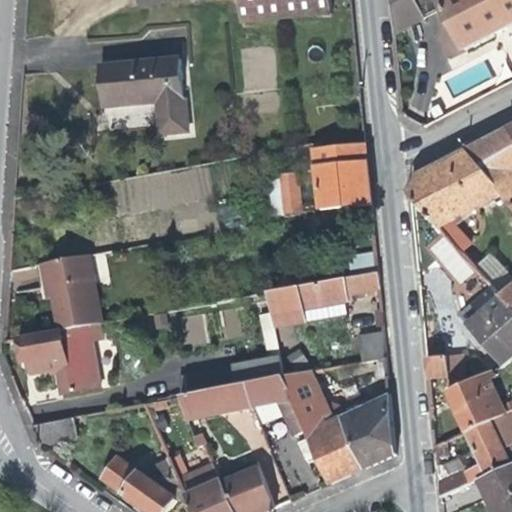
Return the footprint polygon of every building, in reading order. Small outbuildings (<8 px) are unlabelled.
[(239,0),(242,25),(332,17),(330,0),(239,0)] [(446,9),(441,0),(391,0),(395,36),(446,9)] [(511,0),(441,0),(446,9),(471,52),(508,31),(511,28),(511,0)] [(183,59),(101,67),(103,85),(105,108),(158,103),(161,136),(191,133),(183,59)] [(511,126),(463,151),(506,199),(511,205),(511,126)] [(367,161),(366,146),(323,151),(313,152),(314,167),(367,161)] [(463,151),(443,161),(485,209),(506,199),(463,151)] [(319,212),(372,206),(370,183),(367,161),(314,167),(319,212)] [(409,187),(410,197),(440,232),(459,222),(485,209),(443,161),(428,169),(418,174),(409,187)] [(207,163),(111,181),(118,217),(213,199),(207,163)] [(300,174),(282,175),(284,199),(302,197),(300,174)] [(302,197),(284,199),(285,215),(303,214),(302,197)] [(440,232),(458,251),(473,241),(459,222),(440,232)] [(511,273),(478,237),(473,241),(458,251),(496,292),(500,297),(511,285),(511,273)] [(355,272),(375,270),(373,253),(353,255),(355,272)] [(59,332),(101,324),(95,292),(89,257),(40,266),(44,288),(51,287),(53,300),(59,332)] [(345,281),(347,297),(380,291),(379,284),(378,275),(345,281)] [(347,297),(345,281),(269,294),(273,316),(349,303),(347,297)] [(511,285),(500,297),(511,310),(511,285)] [(51,287),(44,288),(46,301),(53,300),(51,287)] [(467,326),(500,297),(496,292),(480,306),(463,321),(467,326)] [(250,329),(270,325),(264,295),(244,299),(250,329)] [(511,358),(511,310),(500,297),(467,326),(503,367),(511,358)] [(59,332),(17,339),(22,363),(28,362),(29,370),(30,375),(56,371),(61,395),(101,388),(92,343),(104,341),(101,324),(59,332)] [(358,337),(362,363),(387,358),(384,332),(358,337)] [(305,353),(286,355),(287,363),(283,363),(284,371),(306,369),(305,353)] [(473,355),(446,356),(448,379),(448,391),(474,379),(473,355)] [(446,356),(426,357),(428,381),(448,379),(446,356)] [(177,377),(181,397),(248,384),(280,378),(278,366),(257,369),(256,362),(177,377)] [(280,378),(295,412),(322,400),(317,387),(327,385),(325,370),(280,378)] [(474,379),(448,391),(461,416),(469,434),(501,419),(509,415),(493,383),(498,380),(493,370),(474,379)] [(248,384),(254,412),(270,409),(278,407),(288,428),(301,424),(295,412),(280,378),(248,384)] [(248,384),(181,397),(187,426),(254,412),(248,384)] [(393,422),(390,394),(364,406),(368,414),(342,425),(344,430),(363,471),(396,456),(393,422)] [(303,429),(326,419),(334,415),(326,398),(322,400),(295,412),(301,424),(303,429)] [(169,463),(177,480),(193,473),(162,401),(142,405),(169,463)] [(334,415),(326,419),(333,435),(344,430),(342,425),(368,414),(364,406),(335,419),(334,415)] [(484,464),(490,476),(511,464),(511,415),(502,420),(501,419),(469,434),(478,452),(484,464)] [(31,426),(37,441),(60,437),(57,421),(31,426)] [(261,429),(270,452),(286,446),(279,429),(277,430),(275,424),(261,429)] [(344,430),(333,435),(310,445),(329,486),(363,471),(344,430)] [(197,447),(197,449),(205,445),(202,439),(194,442),(197,447)] [(201,469),(193,473),(177,480),(183,493),(185,498),(221,482),(205,445),(197,449),(197,447),(193,449),(201,469)] [(124,497),(141,473),(119,457),(102,481),(124,497)] [(459,459),(436,464),(439,476),(461,471),(459,459)] [(169,463),(141,473),(124,497),(145,511),(146,511),(169,511),(183,493),(177,480),(169,463)] [(484,464),(465,474),(470,485),(479,481),(490,476),(484,464)] [(493,510),(494,511),(511,511),(511,464),(490,476),(479,481),(493,510)] [(221,482),(234,511),(271,511),(275,510),(256,467),(221,482)] [(470,485),(465,474),(463,470),(439,482),(441,500),(470,485)] [(234,511),(221,482),(185,498),(190,511),(234,511)]
